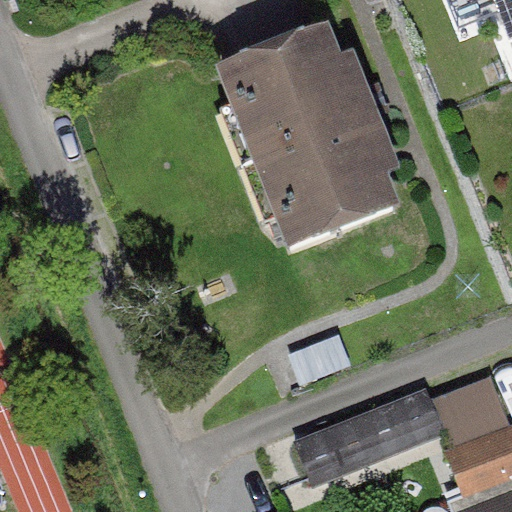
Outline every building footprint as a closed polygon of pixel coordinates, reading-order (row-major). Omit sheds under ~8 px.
[(511,0),(503,0),(511,23),(511,0)] [(333,33),(219,77),(290,259),(405,214),(333,33)] [(332,343),(288,358),(299,393),(344,378),(332,343)] [(430,391),(296,442),(316,492),(449,442),(430,391)] [(511,431),(445,457),(465,511),(511,493),(511,431)]
